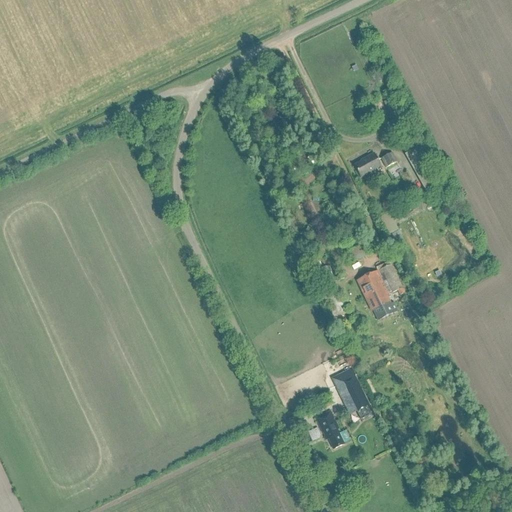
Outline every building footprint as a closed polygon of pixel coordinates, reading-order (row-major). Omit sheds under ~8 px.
[(388,119),(396,133),(407,127),(390,95),(386,97),(396,115),(388,119)] [(393,143),(396,148),(412,141),(409,135),(393,143)] [(379,177),(377,171),(382,168),(374,154),(365,159),(365,160),(353,167),(360,179),(366,176),(369,182),(379,177)] [(396,163),(391,154),(381,159),(386,169),(396,163)] [(342,209),(344,213),(357,207),(346,185),(340,188),(341,190),(342,189),(346,198),(343,200),(346,207),(342,209)] [(303,236),(311,240),(315,234),(306,229),(303,236)] [(346,315),(335,293),(338,291),(327,268),(320,271),(319,268),(321,267),(319,264),(318,264),(315,257),(305,262),(315,282),(318,292),(319,292),(338,332),(346,328),(341,317),(346,315)] [(391,267),(382,272),(386,281),(392,294),(402,288),(396,276),(395,276),(391,267)] [(377,272),(357,282),(371,311),(373,311),(377,320),(396,312),(392,304),(391,305),(388,298),(389,297),(377,272)] [(340,384),(355,414),(369,407),(354,377),(340,384)] [(341,434),(335,421),(330,412),(315,419),(322,434),(323,434),(324,438),(323,438),(324,442),(328,440),(333,451),(345,446),(340,435),(341,434)] [(317,430),(302,436),(302,437),(306,446),(319,440),(320,437),(317,430)]
